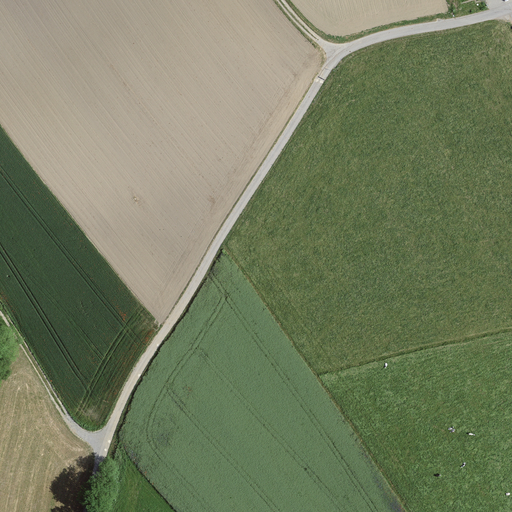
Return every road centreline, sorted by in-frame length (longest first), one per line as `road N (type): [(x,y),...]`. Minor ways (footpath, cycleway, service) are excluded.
road 1 (track): [(87,511),(94,470),(133,375),(338,53),(281,0)]
road 2 (unclassified): [(511,7),(375,37),(338,53)]
